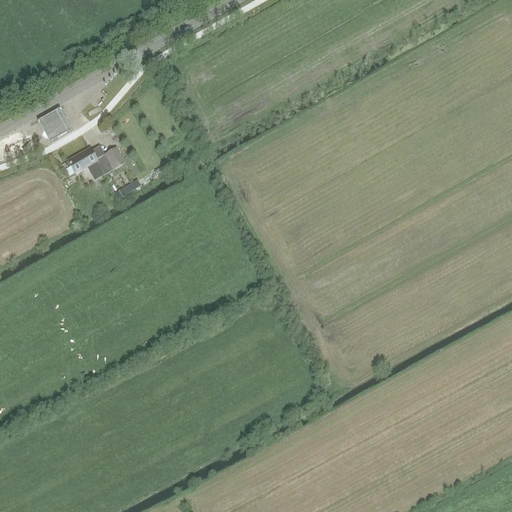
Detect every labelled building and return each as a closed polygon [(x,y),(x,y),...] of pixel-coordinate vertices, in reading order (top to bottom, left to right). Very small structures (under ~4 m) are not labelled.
[(94,106),(92,108),(89,104),(83,111),(90,118),(98,110),(94,106)] [(61,111),(37,124),(50,146),(73,132),(61,111)] [(116,176),(113,172),(105,156),(105,157),(96,161),(90,149),(67,162),(74,176),(96,164),(103,177),(108,174),(111,179),(116,176)] [(117,150),(105,156),(113,172),(125,165),(117,150)] [(165,167),(154,172),(157,178),(168,173),(165,167)] [(118,192),(122,198),(136,190),(132,183),(118,192)]
